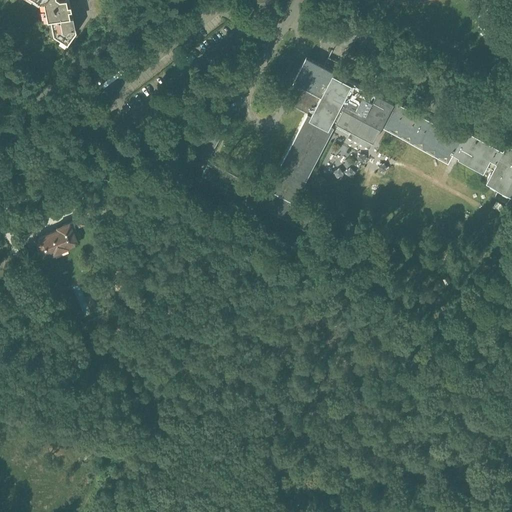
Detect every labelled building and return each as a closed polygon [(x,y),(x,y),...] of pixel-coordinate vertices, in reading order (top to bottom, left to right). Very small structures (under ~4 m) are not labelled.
[(66,44),(75,30),(68,0),(36,0),(40,2),(43,2),(47,20),(49,19),(53,35),(66,44)] [(87,0),(91,18),(104,15),(100,0),(87,0)] [(251,0),(251,1),(267,10),(272,0),(251,0)] [(209,162),(203,173),(306,227),(313,213),(291,201),(292,199),(295,201),(297,198),(334,126),(349,134),(348,137),(370,148),(374,140),(378,134),(381,127),(387,129),(390,122),(453,155),(453,153),(459,157),(459,158),(484,171),(491,158),(497,162),(487,181),(511,194),(511,145),(507,143),(504,149),(465,129),(462,136),(307,56),(294,81),(301,85),(291,104),(308,113),(269,187),(273,189),(272,191),(215,161),(213,164),(209,162)] [(212,128),(197,156),(208,162),(223,133),(212,128)] [(97,192),(82,198),(85,205),(100,199),(97,192)] [(76,241),(71,230),(75,227),(72,221),(57,227),(58,229),(36,239),(43,255),(52,251),(53,252),(67,247),(66,245),(76,241)]
